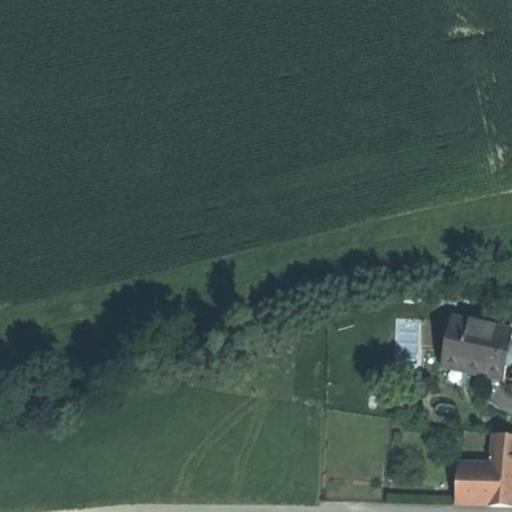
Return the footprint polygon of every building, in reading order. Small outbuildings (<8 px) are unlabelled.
[(120,301),(82,313),(90,339),(128,327),(120,301)] [(511,352),(511,329),(455,317),(447,356),(487,365),(485,374),(506,379),(511,355),(511,352)] [(487,365),(447,356),(445,365),(485,374),(487,365)] [(511,437),(495,434),(492,466),(488,506),(511,508),(511,437)] [(488,506),(492,466),(461,464),(458,504),(488,506)]
